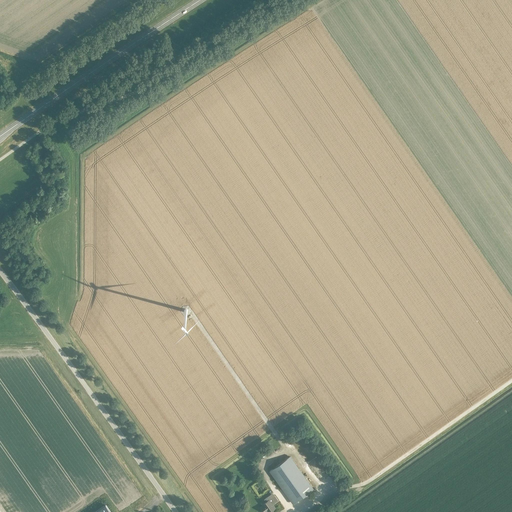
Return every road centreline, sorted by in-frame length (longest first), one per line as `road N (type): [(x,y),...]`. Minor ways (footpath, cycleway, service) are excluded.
road 1 (unclassified): [(174,511),(0,270)]
road 2 (secondary): [(0,136),(201,0)]
road 3 (track): [(341,487),(367,481),(511,380)]
